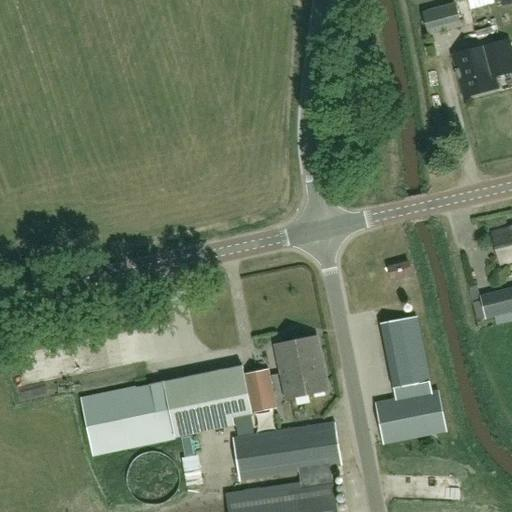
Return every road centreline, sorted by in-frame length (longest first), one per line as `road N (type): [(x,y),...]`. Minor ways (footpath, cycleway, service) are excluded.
road 1 (tertiary): [(0,304),(323,232)]
road 2 (unclassified): [(379,511),(323,232)]
road 3 (unclassified): [(323,232),(310,130),(326,0)]
road 4 (tertiary): [(323,232),(511,190)]
